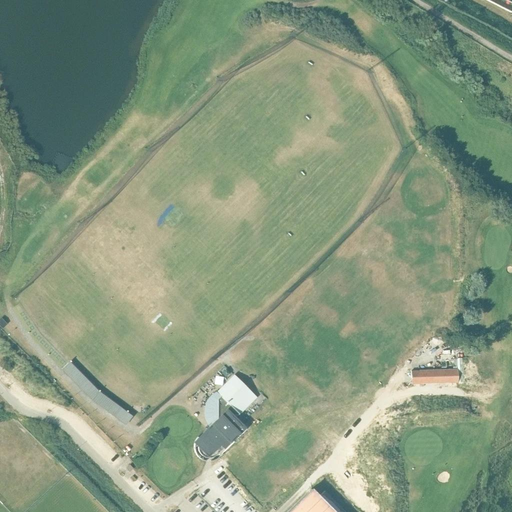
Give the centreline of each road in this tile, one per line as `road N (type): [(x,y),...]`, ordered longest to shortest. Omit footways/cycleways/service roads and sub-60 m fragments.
road 1 (unclassified): [(155,511),(275,416),(403,393)]
road 2 (unclassified): [(153,511),(65,427),(23,409),(0,387)]
